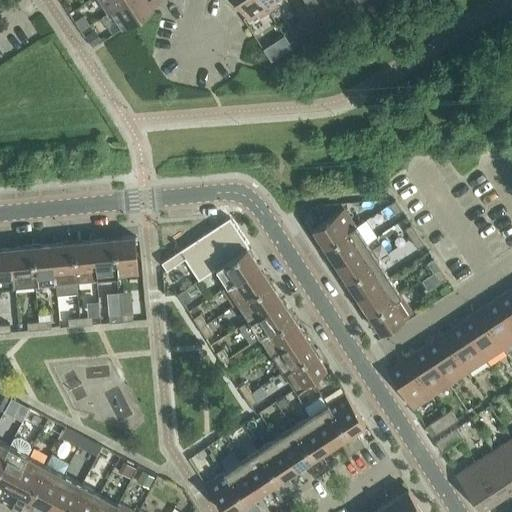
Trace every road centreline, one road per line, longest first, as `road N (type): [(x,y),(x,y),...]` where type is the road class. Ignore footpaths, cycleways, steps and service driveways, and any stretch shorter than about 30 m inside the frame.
road 1 (tertiary): [(360,365),(262,207),(235,192),(0,213)]
road 2 (unclassified): [(360,365),(511,268)]
